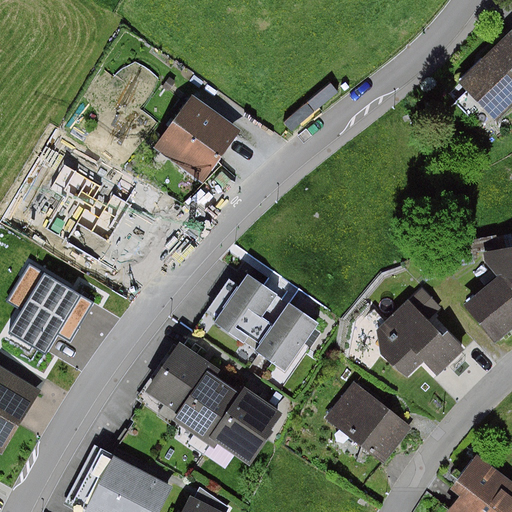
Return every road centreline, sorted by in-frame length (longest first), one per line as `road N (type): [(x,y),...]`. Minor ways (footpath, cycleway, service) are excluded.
road 1 (residential): [(475,0),(270,181),(97,386),(19,511)]
road 2 (residential): [(511,370),(398,498),(396,511)]
